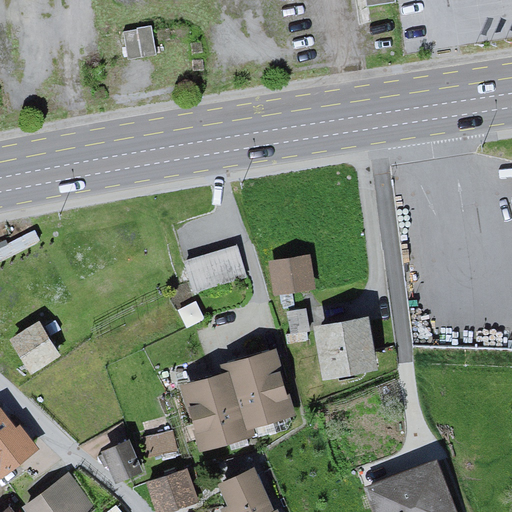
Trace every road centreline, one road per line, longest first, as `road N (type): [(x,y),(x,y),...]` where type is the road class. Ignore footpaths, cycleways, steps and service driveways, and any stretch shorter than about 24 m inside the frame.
road 1 (primary): [(0,186),(511,99)]
road 2 (track): [(375,121),(414,421),(413,458),(381,480)]
road 3 (residential): [(0,383),(142,511)]
road 4 (unknown): [(208,147),(265,310)]
